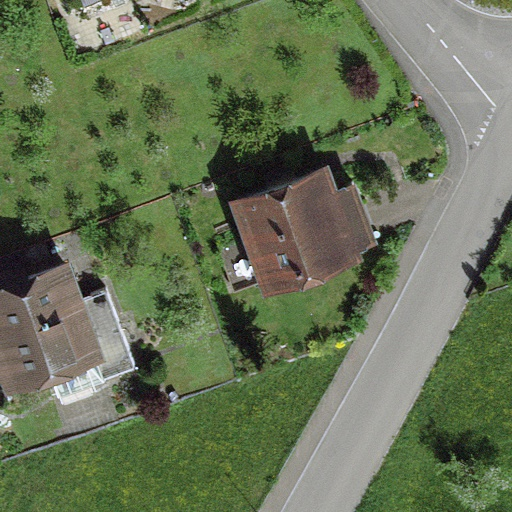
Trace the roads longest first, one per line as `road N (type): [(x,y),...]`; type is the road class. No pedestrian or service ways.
road 1 (residential): [(300,511),(511,115)]
road 2 (residential): [(511,104),(444,61),(379,0)]
